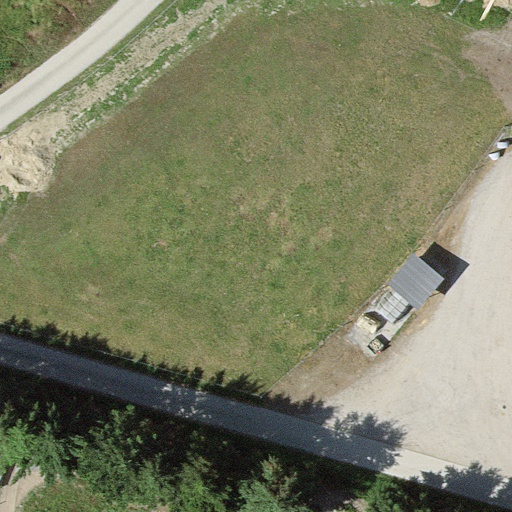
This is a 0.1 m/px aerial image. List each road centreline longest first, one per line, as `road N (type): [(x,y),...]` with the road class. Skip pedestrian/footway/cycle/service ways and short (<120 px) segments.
road 1 (track): [(0,346),(511,494)]
road 2 (track): [(0,108),(76,57),(137,0)]
